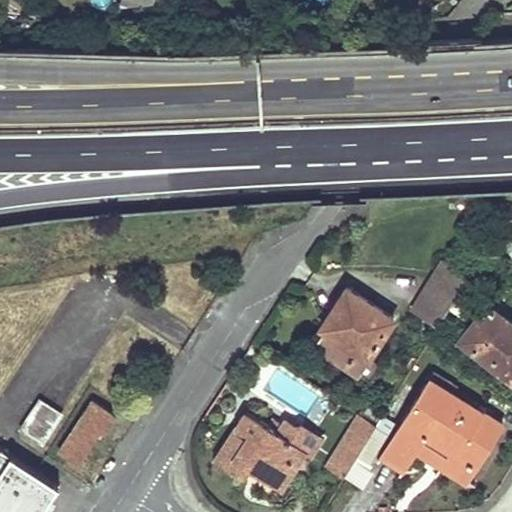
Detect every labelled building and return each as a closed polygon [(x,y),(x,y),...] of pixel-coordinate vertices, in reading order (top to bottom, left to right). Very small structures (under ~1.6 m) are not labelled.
[(0,18),(25,35),(29,37),(32,39),(47,18),(19,0),(8,0),(0,12),(0,18)] [(496,233),(503,242),(510,251),(511,249),(511,211),(509,211),(496,233)] [(451,307),(464,286),(469,277),(443,260),(413,309),(439,326),(451,307)] [(451,307),(458,312),(465,317),(479,299),(464,286),(451,307)] [(329,333),(320,346),(357,371),(367,357),(369,358),(393,319),(345,288),(335,305),(344,311),(329,333)] [(510,379),(511,376),(511,323),(487,304),(459,339),(510,379)] [(344,311),(335,305),(321,327),(329,333),(344,311)] [(455,387),(432,373),(425,384),(446,397),(449,392),(451,393),(455,387)] [(470,459),(473,462),(477,464),(501,425),(451,393),(449,392),(446,397),(425,384),(382,453),(404,467),(416,448),(427,432),(450,446),(439,463),(460,476),(470,459)] [(41,442),(60,413),(39,399),(20,429),(41,442)] [(79,462),(101,428),(105,430),(114,415),(92,401),(60,449),(79,462)] [(366,404),(360,413),(377,424),(383,415),(366,404)] [(278,432),(273,429),(269,426),(246,411),(215,458),(237,473),(244,462),(250,466),(281,487),(305,451),(310,455),(321,438),(298,423),(289,426),(284,423),(280,429),(278,432)] [(377,424),(360,413),(348,432),(365,443),(377,424)] [(377,424),(365,443),(358,455),(371,463),(396,423),(383,415),(377,424)] [(278,432),(280,429),(272,422),(269,426),(273,429),(278,432)] [(365,443),(348,432),(327,465),(345,476),(358,455),(365,443)] [(416,448),(439,463),(450,446),(427,432),(416,448)] [(0,511),(40,511),(58,486),(0,447),(0,511)] [(358,455),(345,476),(358,484),(371,463),(358,455)] [(473,462),(470,459),(460,476),(466,480),(477,464),(473,462)] [(244,462),(237,473),(243,477),(246,474),(250,466),(244,462)]
